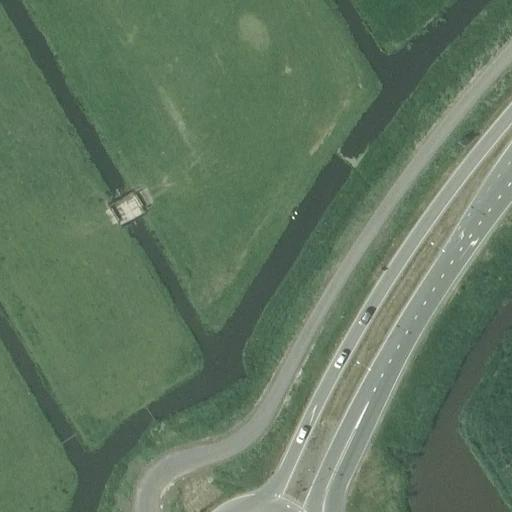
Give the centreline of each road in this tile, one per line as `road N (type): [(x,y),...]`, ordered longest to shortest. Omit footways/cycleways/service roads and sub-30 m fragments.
road 1 (primary): [(511,114),(394,270),(265,503)]
road 2 (primary): [(372,384),(511,180)]
road 3 (primary): [(309,511),(372,384)]
road 4 (motorway): [(333,511),(372,384)]
